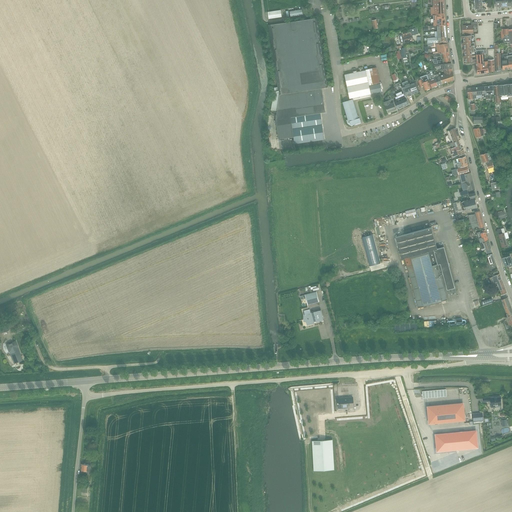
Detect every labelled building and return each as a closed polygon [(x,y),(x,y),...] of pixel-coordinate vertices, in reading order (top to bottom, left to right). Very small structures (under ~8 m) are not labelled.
[(436,15),(445,15),(445,14),(444,0),(432,0),(433,15),(436,15)] [(475,3),(475,9),(478,9),(478,12),(485,11),(485,8),(483,8),(482,2),(475,3)] [(268,12),(268,16),(269,19),(282,17),(281,10),(268,12)] [(434,21),(434,26),(435,26),(437,26),(445,26),(445,15),(436,15),(437,21),(434,21)] [(291,144),(324,139),(320,113),(325,112),(322,88),(327,87),(317,18),(269,25),(279,90),(274,92),(271,110),(277,111),(276,119),(279,139),(290,137),(291,144)] [(471,25),(462,26),(462,34),(464,34),(466,34),(473,34),(473,30),(477,29),(477,27),(477,22),(475,23),(474,23),(471,23),(471,25)] [(401,43),(405,42),(405,43),(413,41),(412,36),(418,34),(417,27),(410,29),(410,32),(403,34),(399,35),(401,43)] [(501,38),(509,38),(509,35),(504,34),(504,29),(501,29),(501,38)] [(462,36),(461,36),(462,39),(463,39),(464,43),(471,42),(470,39),(474,38),(474,35),(473,35),(473,34),(466,34),(464,34),(464,36),(462,36)] [(433,43),(447,42),(446,37),(427,38),(428,46),(433,46),(433,43)] [(464,49),(463,50),(463,52),(465,52),(465,56),(472,56),(472,52),(476,52),(476,51),(476,48),(475,48),(475,49),(464,50),(464,49)] [(476,54),(476,55),(476,59),(477,62),(476,62),(477,74),(488,72),(488,61),(485,61),(484,54),(484,53),(483,50),(476,51),(476,52),(476,54)] [(508,62),(508,69),(511,68),(511,54),(508,56),(507,53),(502,54),(502,57),(507,56),(507,62),(508,62)] [(360,68),(366,95),(382,91),(377,67),(365,69),(366,70),(363,70),(363,67),(360,68)] [(350,98),(366,95),(360,68),(359,68),(359,71),(345,74),(350,98)] [(444,74),(439,76),(442,84),(454,80),(452,68),(444,69),(444,74)] [(428,74),(427,74),(432,87),(437,85),(433,74),(432,70),(429,71),(430,73),(428,74)] [(433,73),(434,74),(433,74),(437,85),(438,85),(442,84),(439,76),(438,73),(437,74),(436,72),(433,73)] [(423,86),(425,90),(431,87),(427,75),(421,77),(422,79),(418,80),(420,87),(423,86)] [(416,82),(410,84),(413,94),(419,92),(416,82)] [(409,83),(401,87),(402,89),(404,93),(404,94),(405,97),(406,97),(413,94),(410,84),(409,83)] [(501,97),(508,96),(507,84),(499,85),(501,97)] [(485,86),(486,100),(490,99),(490,95),(494,94),(493,85),(485,86)] [(472,88),(473,99),(485,98),(486,100),(485,86),(472,88)] [(394,102),(397,109),(398,108),(408,104),(405,97),(404,94),(395,98),(397,101),(394,102)] [(342,102),(346,115),(347,117),(347,119),(346,120),(347,123),(351,125),(354,124),(361,122),(359,118),(352,98),(349,99),(342,102)] [(389,100),(384,102),(386,110),(387,112),(396,109),(394,103),(391,104),(390,104),(389,100)] [(474,129),(475,137),(484,135),(482,128),(479,129),(479,128),(474,129)] [(449,130),(453,142),(459,140),(457,136),(459,135),(458,131),(455,131),(454,129),(449,130)] [(459,155),(465,153),(463,147),(461,148),(459,140),(453,142),(450,143),(452,148),(451,149),(453,154),(451,154),(452,157),(459,155)] [(484,162),(486,162),(486,164),(487,169),(494,167),(492,160),(489,160),(488,158),(490,157),(489,153),(486,154),(486,153),(481,155),(484,162)] [(460,167),(463,166),(463,167),(457,168),(457,169),(451,170),(452,173),(453,175),(458,174),(469,172),(468,166),(466,167),(465,166),(468,165),(466,157),(458,158),(458,159),(456,159),(458,167),(460,167)] [(466,174),(464,174),(465,182),(473,181),(471,173),(469,173),(466,174)] [(465,183),(461,184),(463,190),(463,191),(467,190),(467,189),(468,189),(469,190),(469,191),(472,191),(471,190),(475,189),(473,181),(465,182),(465,183)] [(498,182),(491,183),(492,190),(499,189),(498,182)] [(477,199),(461,203),(463,211),(479,207),(477,199)] [(405,211),(407,217),(417,214),(415,209),(405,211)] [(469,216),(468,216),(470,223),(477,221),(479,228),(484,227),(480,211),(475,212),(475,214),(469,216)] [(431,227),(396,236),(401,258),(404,257),(417,308),(447,300),(441,276),(443,275),(447,289),(454,287),(444,247),(437,249),(431,227)] [(498,229),(497,230),(498,234),(502,248),(508,246),(506,239),(504,233),(505,233),(504,228),(501,229),(501,228),(500,229),(498,229)] [(479,238),(480,243),(488,240),(485,230),(483,231),(483,233),(481,233),(480,231),(477,232),(478,238),(479,238)] [(372,234),(362,237),(369,266),(380,263),(372,234)] [(486,253),(491,252),(488,240),(480,243),(482,249),(483,248),(483,250),(485,249),(486,253)] [(494,263),(495,263),(492,254),(487,256),(489,262),(485,263),(488,269),(495,267),(494,263)] [(502,258),(505,266),(511,263),(511,261),(510,255),(502,258)] [(501,295),(507,293),(500,274),(490,278),(490,279),(491,283),(496,281),(501,295)] [(310,293),(305,295),(307,305),(319,302),(316,292),(312,293),(310,293)] [(507,316),(506,317),(509,325),(511,324),(511,310),(507,297),(501,299),(507,316)] [(321,310),(304,314),(307,325),(314,323),(314,321),(316,320),(316,322),(323,320),(321,310)] [(0,332),(0,333),(4,332),(10,330),(7,324),(2,325),(0,325),(0,332)] [(16,341),(6,344),(9,351),(10,351),(15,363),(23,360),(18,348),(19,348),(16,341)] [(446,389),(422,391),(423,398),(446,396),(446,389)] [(483,398),(483,402),(490,401),(491,408),(496,407),(496,406),(501,405),(500,396),(483,398)] [(338,408),(353,407),(352,397),(338,398),(338,408)] [(429,423),(464,420),(463,404),(428,407),(429,423)] [(483,412),(472,413),(473,422),(483,420),(483,412)] [(476,431),(436,435),(437,451),(477,447),(476,431)] [(314,471),(334,470),(332,440),(312,441),(314,471)] [(90,481),(90,475),(91,475),(92,465),(82,464),(82,470),(83,470),(83,475),(85,476),(84,480),(90,481)]
